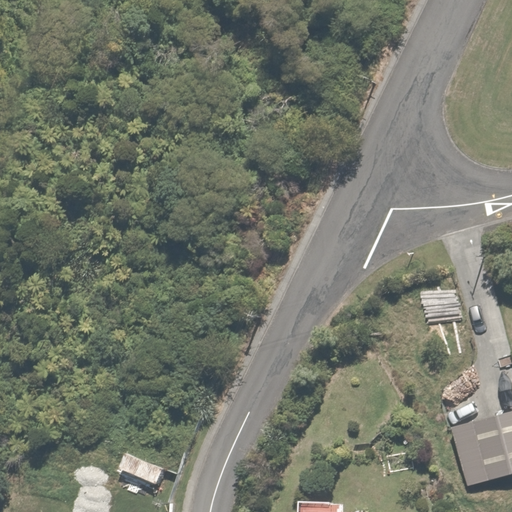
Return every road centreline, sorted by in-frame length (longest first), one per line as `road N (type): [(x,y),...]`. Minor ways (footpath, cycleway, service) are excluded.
road 1 (residential): [(209,511),(232,446),(361,198)]
road 2 (residential): [(361,198),(454,0)]
road 3 (residential): [(361,198),(395,208),(444,207),(511,194)]
